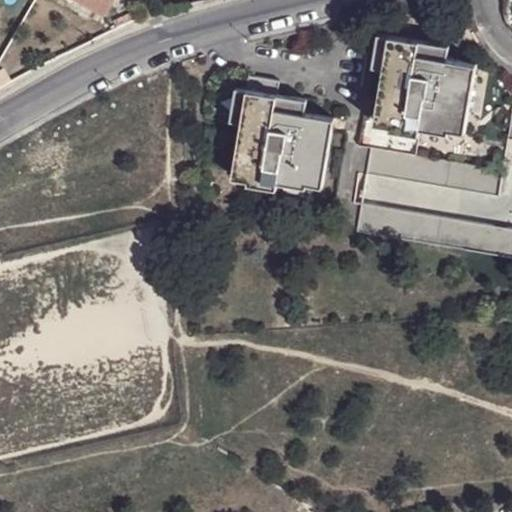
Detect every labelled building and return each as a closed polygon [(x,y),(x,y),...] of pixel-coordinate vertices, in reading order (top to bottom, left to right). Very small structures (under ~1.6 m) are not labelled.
[(76,0),(102,14),(110,0),(76,0)] [(421,118),(466,126),(477,59),(447,54),(450,40),(378,28),(375,47),(386,49),(384,62),(374,116),(420,125),(421,118)] [(386,49),(375,47),(372,60),(384,62),(386,49)] [(278,170),(323,178),(334,111),(304,105),(307,92),(277,87),(279,72),(250,68),(247,81),(236,79),(229,112),(242,115),(232,168),(278,176),(278,170)] [(365,167),(496,190),(502,163),(370,140),(365,167)] [(356,224),(511,252),(511,223),(361,198),(356,224)]
